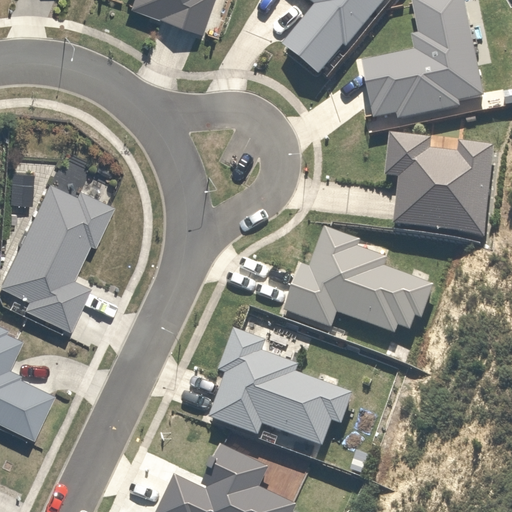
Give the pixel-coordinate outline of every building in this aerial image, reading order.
[(206,0),(113,0),(110,9),(191,40),(206,0)] [(279,44),(315,73),(375,0),(306,0),(314,5),(279,44)] [(480,94),(462,0),(410,0),(403,2),(413,53),(361,63),(371,115),(480,94)] [(490,146),(384,132),(379,173),(397,175),(390,226),(478,238),(490,146)] [(104,220),(37,189),(0,268),(0,307),(12,313),(7,323),(53,345),(72,306),(54,298),(72,258),(84,263),(104,220)] [(313,225),(278,310),(327,329),(331,318),(388,340),(413,280),(346,253),(352,240),(313,225)] [(231,332),(203,418),(254,435),(257,426),(316,445),(324,421),(334,424),(344,394),(282,374),(286,361),(262,353),(265,343),(231,332)] [(0,421),(22,433),(46,392),(0,361),(0,348),(7,338),(0,333),(0,421)] [(166,482),(153,511),(279,511),(282,506),(245,490),(255,469),(211,450),(192,493),(166,482)]
